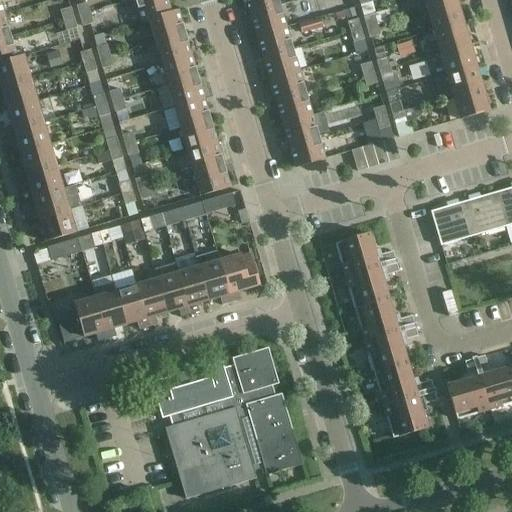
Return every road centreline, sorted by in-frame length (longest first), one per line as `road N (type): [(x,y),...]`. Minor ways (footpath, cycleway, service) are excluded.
road 1 (residential): [(37,391),(297,307)]
road 2 (residential): [(389,183),(429,331),(459,349),(511,336)]
road 3 (residential): [(270,219),(205,0)]
road 4 (residential): [(359,511),(297,307)]
road 5 (residential): [(37,391),(0,265)]
road 6 (residential): [(389,183),(511,146)]
road 7 (residential): [(70,511),(37,391)]
road 8 (residential): [(270,219),(389,183)]
road 9 (residential): [(392,511),(511,477)]
